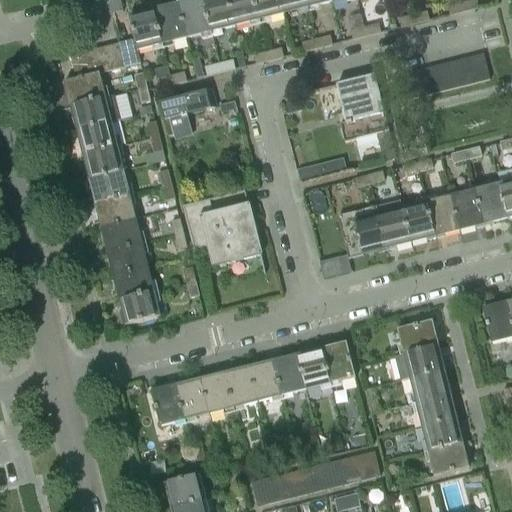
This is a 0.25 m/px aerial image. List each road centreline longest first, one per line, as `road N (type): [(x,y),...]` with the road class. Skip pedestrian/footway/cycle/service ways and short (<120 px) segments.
road 1 (residential): [(316,314),(266,99),(287,80),(476,32)]
road 2 (residential): [(316,314),(53,379)]
road 3 (residential): [(53,379),(0,162)]
road 4 (residential): [(511,265),(316,314)]
road 5 (residential): [(88,511),(53,379)]
